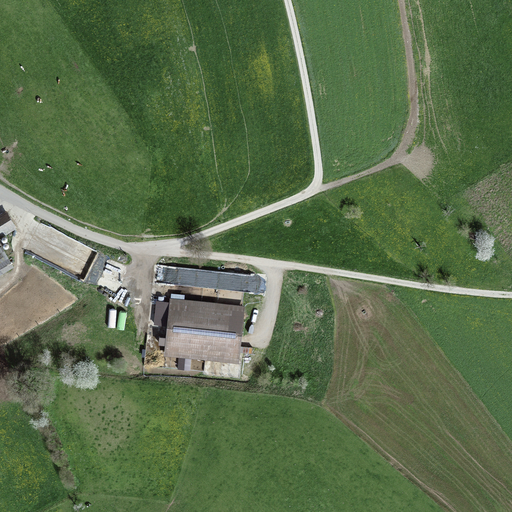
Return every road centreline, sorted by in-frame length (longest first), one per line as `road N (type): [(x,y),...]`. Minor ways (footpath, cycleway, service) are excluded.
road 1 (track): [(0,191),(126,247),(511,294)]
road 2 (track): [(287,0),(316,147),(314,187),(170,248)]
road 3 (track): [(314,187),(381,167),(402,151),(414,113),(400,0)]
